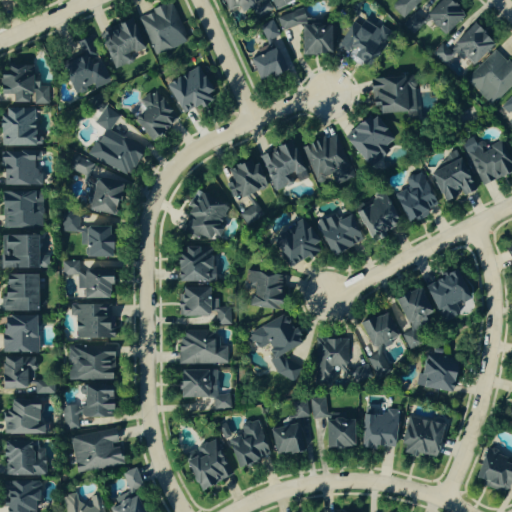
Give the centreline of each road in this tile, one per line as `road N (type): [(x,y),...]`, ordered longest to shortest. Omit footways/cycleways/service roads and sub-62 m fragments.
road 1 (residential): [(258,122),(192,153),(158,185),(144,229),(150,432),(184,511)]
road 2 (residential): [(468,224),(486,269),(490,328),(482,386),(445,498)]
road 3 (residential): [(231,511),(300,484),(359,482),(445,498),(464,511)]
road 4 (residential): [(320,300),(511,202)]
road 5 (residential): [(258,122),(197,0)]
